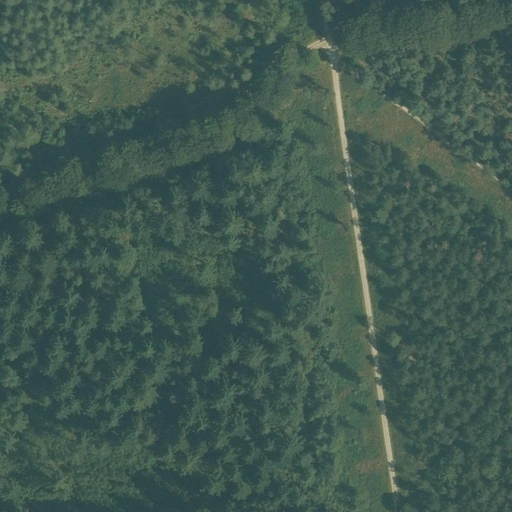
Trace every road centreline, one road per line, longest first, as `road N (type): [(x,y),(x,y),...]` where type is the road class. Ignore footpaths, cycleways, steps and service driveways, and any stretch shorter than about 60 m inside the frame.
road 1 (track): [(0,200),(227,117),(295,56),(349,30),(511,15)]
road 2 (track): [(330,39),(398,511)]
road 3 (track): [(330,39),(341,56),(511,186)]
